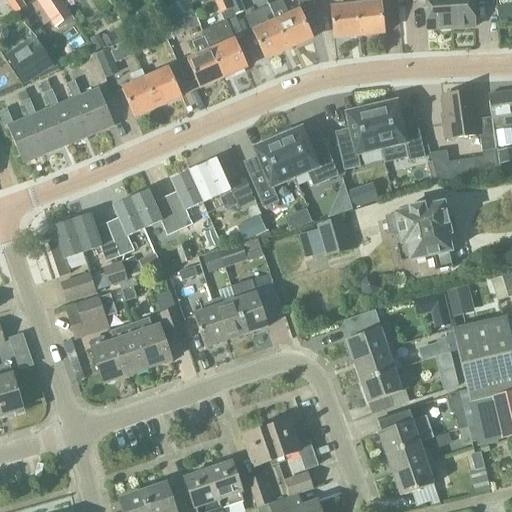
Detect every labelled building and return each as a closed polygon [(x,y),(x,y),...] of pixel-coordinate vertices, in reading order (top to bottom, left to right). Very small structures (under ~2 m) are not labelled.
[(5,0),(6,0),(5,0),(20,0),(26,8),(21,12),(35,33),(42,28),(28,7),(26,8),(20,0),(5,0)] [(5,0),(6,0),(16,15),(21,12),(26,8),(20,0),(5,0)] [(35,0),(45,15),(63,3),(60,0),(35,0)] [(181,0),(165,11),(175,22),(192,10),(198,6),(193,0),(181,0)] [(214,0),(221,15),(232,10),(227,0),(214,0)] [(227,0),(232,10),(234,15),(243,11),(238,0),(227,0)] [(355,0),(356,8),(355,8),(357,23),(358,38),(371,36),(384,35),(382,20),(381,5),(379,5),(378,0),(355,0)] [(450,30),(448,0),(412,0),(413,3),(424,2),(426,31),(450,30)] [(448,0),(450,30),(474,28),(472,0),(448,0)] [(282,1),(269,7),(278,29),(288,51),(311,41),(299,13),(289,17),(282,1)] [(499,25),(511,23),(511,5),(498,7),(499,25)] [(256,13),(245,17),(249,25),(252,33),(259,48),(265,62),(276,57),(288,51),(278,29),(269,7),(256,13)] [(355,8),(329,11),(333,41),(358,38),(357,23),(355,8)] [(192,10),(175,22),(181,36),(200,28),(192,10)] [(225,24),(202,34),(204,38),(223,80),(246,69),(226,23),(225,24)] [(101,40),(105,48),(116,42),(111,34),(101,40)] [(98,36),(90,40),(96,52),(104,48),(98,36)] [(130,46),(135,56),(154,48),(149,37),(130,46)] [(198,57),(186,62),(199,90),(223,80),(204,38),(192,43),(198,57)] [(7,57),(6,57),(24,84),(52,67),(37,43),(36,44),(39,48),(25,57),(22,52),(10,60),(7,57)] [(135,56),(130,46),(111,54),(116,65),(135,56)] [(104,80),(116,75),(107,52),(95,56),(104,80)] [(75,100),(90,137),(113,128),(98,91),(81,98),(75,83),(72,83),(66,68),(61,70),(73,101),(75,100)] [(168,71),(146,81),(145,81),(157,109),(181,98),(168,71)] [(130,77),(134,86),(121,91),(134,119),(157,109),(145,81),(146,81),(142,72),(130,77)] [(75,100),(73,101),(58,107),(48,82),(41,85),(51,110),(53,109),(68,146),(90,137),(75,100)] [(51,110),(36,117),(26,92),(19,95),(28,120),(30,119),(45,155),(68,146),(53,109),(51,110)] [(511,92),(488,96),(491,120),(493,130),(504,129),(503,118),(511,117),(511,92)] [(445,141),(480,136),(473,94),(441,98),(444,117),(442,117),(445,141)] [(385,102),(370,105),(381,151),(405,145),(409,162),(425,159),(416,124),(402,127),(396,103),(386,106),(385,102)] [(370,105),(355,109),(356,113),(346,115),(350,132),(348,136),(336,139),(344,172),(360,168),(357,156),(381,151),(370,105)] [(30,119),(28,120),(13,126),(7,111),(0,113),(0,114),(6,131),(7,130),(22,165),(45,155),(30,119)] [(292,134),(290,130),(276,136),(294,179),(307,174),(313,188),(338,177),(323,143),(312,147),(308,146),(301,130),(292,134)] [(276,136),(262,142),(263,146),(254,150),(263,172),(250,178),(263,209),(278,203),(272,189),(294,179),(276,136)] [(494,139),(480,141),(482,153),(496,151),(494,139)] [(511,147),(498,151),(500,164),(511,161),(511,147)] [(432,166),(438,186),(498,170),(496,151),(482,153),(482,158),(432,166)] [(226,211),(235,207),(215,161),(188,173),(201,204),(206,215),(224,207),(226,211)] [(176,194),(164,199),(180,232),(192,226),(185,211),(201,204),(188,173),(170,182),(176,194)] [(359,189),(347,193),(352,210),(365,206),(359,189)] [(180,232),(164,199),(153,204),(147,191),(129,200),(143,230),(161,222),(168,238),(180,232)] [(143,230),(129,200),(111,208),(117,221),(105,226),(120,259),(134,253),(127,237),(143,230)] [(390,236),(399,235),(401,243),(406,242),(410,261),(449,252),(446,235),(449,234),(442,205),(423,209),(422,207),(409,210),(409,212),(395,215),(395,217),(386,219),(390,236)] [(311,224),(305,211),(300,213),(305,226),(311,224)] [(89,216),(72,222),(82,255),(100,249),(106,264),(120,259),(105,226),(94,229),(89,216)] [(265,231),(259,218),(239,226),(245,240),(265,231)] [(353,252),(343,218),(317,226),(319,231),(299,237),(305,260),(325,254),(327,260),(353,252)] [(82,255),(72,222),(53,228),(57,241),(47,245),(58,279),(69,275),(64,261),(82,255)] [(219,246),(214,231),(204,235),(210,249),(219,246)] [(225,258),(221,259),(224,269),(247,261),(246,256),(261,251),(258,241),(243,246),(243,245),(223,251),(225,258)] [(182,265),(192,262),(186,245),(176,248),(182,265)] [(133,255),(122,260),(128,273),(139,268),(133,255)] [(161,268),(155,255),(138,262),(144,276),(161,268)] [(224,269),(221,259),(206,264),(209,274),(224,269)] [(108,270),(114,286),(128,281),(122,265),(108,270)] [(182,282),(198,277),(195,268),(169,277),(175,293),(185,290),(182,282)] [(96,294),(89,274),(61,284),(66,304),(96,294)] [(508,299),(511,297),(511,275),(502,278),(508,299)] [(361,286),(364,294),(373,296),(379,289),(376,281),(367,279),(361,286)] [(235,301),(247,335),(268,328),(252,282),(230,290),(234,301),(235,301)] [(125,303),(136,300),(132,289),(121,292),(125,303)] [(434,330),(450,326),(442,294),(426,298),(430,315),(434,330)] [(456,318),(471,315),(468,295),(453,298),(456,318)] [(104,319),(105,319),(116,315),(110,296),(99,300),(98,299),(97,299),(104,319)] [(104,319),(97,299),(76,306),(85,332),(102,327),(102,328),(108,326),(105,319),(104,319)] [(222,299),(212,302),(226,342),(247,335),(235,301),(234,301),(224,305),(222,299)] [(226,342),(212,302),(204,306),(206,311),(193,315),(205,349),(226,342)] [(160,315),(169,342),(184,337),(175,310),(160,315)] [(511,383),(511,341),(507,318),(453,330),(467,394),(511,383)] [(149,320),(133,325),(148,369),(171,361),(159,328),(153,330),(149,320)] [(148,369),(133,325),(111,333),(114,343),(113,344),(126,377),(148,369)] [(353,363),(394,349),(391,341),(384,343),(380,330),(346,342),(353,363)] [(11,349),(26,344),(22,334),(8,339),(11,349)] [(92,343),(95,350),(91,352),(102,385),(126,377),(113,344),(105,347),(102,339),(92,343)] [(441,356),(450,354),(446,339),(437,341),(441,356)] [(400,363),(420,360),(417,346),(398,349),(400,363)] [(397,358),(394,349),(353,363),(360,384),(394,372),(390,360),(397,358)] [(450,354),(441,356),(444,372),(454,370),(450,354)] [(0,376),(1,379),(0,379),(0,416),(10,414),(22,410),(15,385),(12,376),(10,368),(0,371),(0,376)] [(398,384),(394,372),(360,384),(367,404),(391,396),(395,408),(409,403),(405,392),(409,391),(406,382),(398,384)] [(511,383),(467,394),(480,448),(498,443),(498,441),(511,437),(511,383)] [(392,416),(377,421),(379,427),(381,433),(378,435),(382,445),(385,456),(419,444),(432,440),(429,429),(425,419),(418,421),(412,423),(410,417),(408,411),(392,416)] [(277,461),(300,453),(290,422),(266,430),(277,461)] [(472,445),(469,429),(459,431),(463,447),(472,445)] [(277,461),(266,430),(243,438),(253,469),(277,461)] [(446,439),(433,443),(436,456),(450,453),(446,439)] [(419,444),(385,456),(392,476),(433,462),(431,454),(423,456),(419,444)] [(490,490),(485,470),(480,453),(471,456),(475,472),(474,473),(480,493),(490,490)] [(300,464),(304,472),(318,467),(315,459),(304,463),(300,464)] [(433,462),(392,476),(400,498),(433,486),(429,474),(436,472),(433,462)] [(230,464),(207,471),(220,511),(222,510),(243,503),(240,494),(230,464)] [(220,511),(207,471),(185,479),(195,509),(196,508),(196,511),(222,511),(222,510),(220,511)] [(292,496),(293,498),(314,491),(308,473),(284,481),(289,497),(292,496)] [(257,508),(272,503),(267,490),(269,489),(266,479),(263,480),(262,476),(248,481),(257,508)] [(174,511),(165,485),(142,493),(148,511),(174,511)] [(148,511),(142,493),(119,501),(122,511),(148,511)] [(289,497),(272,503),(257,508),(258,511),(320,511),(317,501),(296,508),(293,498),(292,496),(289,497)]
